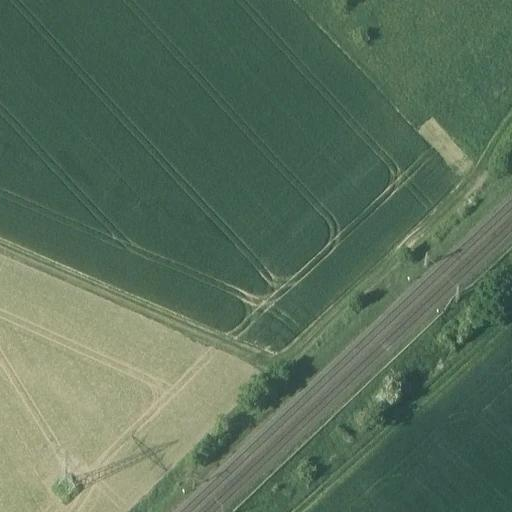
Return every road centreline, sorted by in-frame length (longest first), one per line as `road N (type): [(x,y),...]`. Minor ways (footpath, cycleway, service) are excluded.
road 1 (track): [(0,294),(263,400),(511,166)]
road 2 (track): [(302,511),(511,331)]
